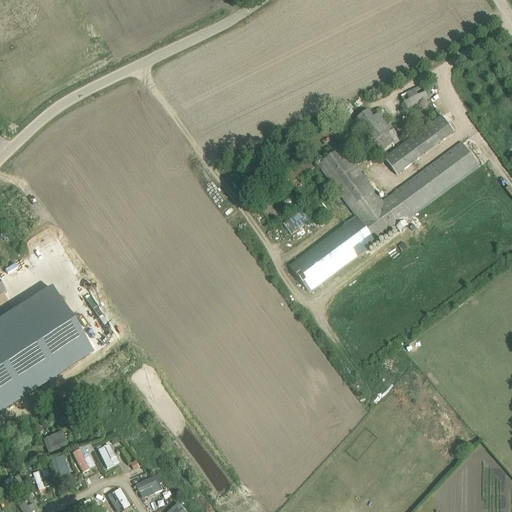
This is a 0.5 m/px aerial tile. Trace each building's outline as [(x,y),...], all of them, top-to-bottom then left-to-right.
[(407,109),(429,99),(423,86),(401,97),(407,109)] [(378,153),(400,139),(380,113),(374,118),(369,111),(356,121),(359,125),(378,153)] [(443,117),(434,123),(385,159),(397,175),(454,133),(443,117)] [(341,149),(318,165),(349,209),(356,218),(290,267),(308,293),(375,244),(396,229),(403,238),(307,308),(343,357),(511,231),(511,194),(495,171),(411,232),(404,223),(479,167),(462,144),(381,204),(341,149)] [(303,184),(299,180),(314,168),(309,161),(288,178),(296,189),(303,184)] [(286,205),(295,200),(293,196),(283,201),(286,205)] [(284,223),(291,234),(311,222),(304,211),(284,223)] [(51,288),(0,319),(0,411),(92,354),(51,288)] [(63,431),(43,439),(49,454),(69,445),(63,431)] [(110,444),(98,449),(106,469),(119,464),(110,444)] [(73,453),(82,473),(96,467),(89,453),(83,456),(80,450),(73,453)] [(51,460),(58,482),(72,478),(65,456),(51,460)] [(40,492),(50,488),(46,477),(51,475),(48,468),(33,473),(40,492)] [(19,474),(4,482),(7,487),(0,490),(0,491),(3,497),(25,487),(19,474)] [(136,482),(140,498),(162,493),(160,484),(163,483),(162,476),(136,482)] [(123,509),(130,505),(121,488),(114,492),(123,509)] [(110,497),(104,499),(109,510),(114,508),(110,497)] [(73,507),(75,511),(89,511),(94,510),(90,500),(73,507)] [(32,502),(21,508),(23,511),(35,511),(37,511),(32,502)] [(168,511),(187,511),(179,503),(168,511)]
